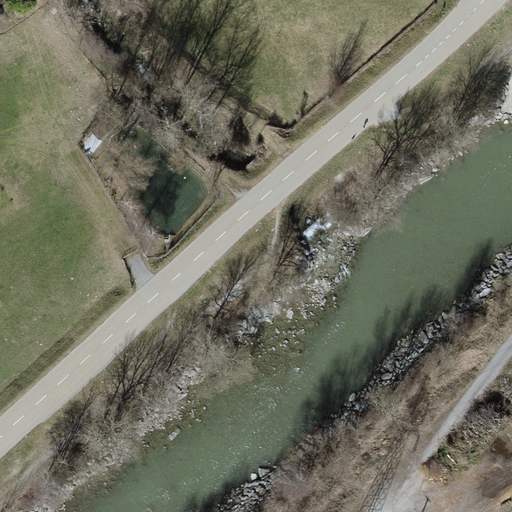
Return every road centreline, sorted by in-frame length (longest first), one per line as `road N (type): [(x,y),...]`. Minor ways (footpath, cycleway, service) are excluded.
road 1 (unclassified): [(484,0),(0,435)]
road 2 (track): [(396,511),(511,345)]
